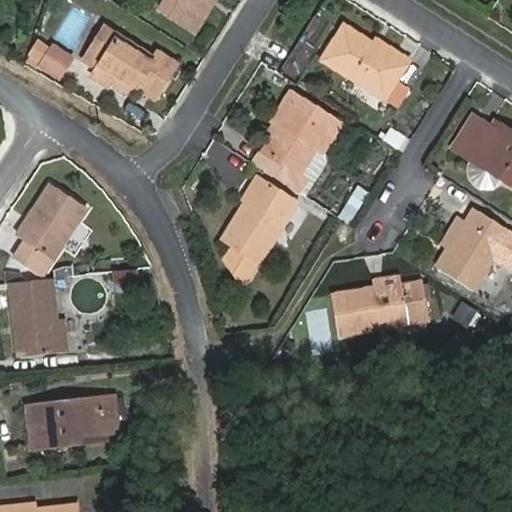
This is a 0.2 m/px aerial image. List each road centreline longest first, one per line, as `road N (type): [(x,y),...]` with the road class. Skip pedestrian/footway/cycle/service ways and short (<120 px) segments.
road 1 (residential): [(209,511),(187,297),(133,180)]
road 2 (residential): [(364,243),(491,39)]
road 3 (residential): [(267,0),(174,143),(133,180)]
